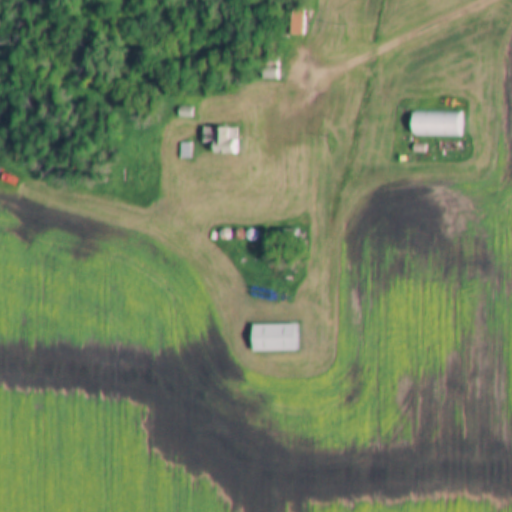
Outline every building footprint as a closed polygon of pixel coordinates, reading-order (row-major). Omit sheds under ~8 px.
[(304,32),(303,7),(284,8),(285,33),(304,32)] [(277,77),(277,65),(262,65),(262,77),(277,77)] [(177,106),(177,114),(191,114),(191,106),(177,106)] [(409,109),(409,135),(460,135),(460,109),(409,109)] [(237,125),(201,125),(201,152),(237,152),(237,125)] [(188,156),(189,141),(180,140),(179,156),(188,156)] [(295,350),(295,323),(249,323),(249,350),(295,350)]
